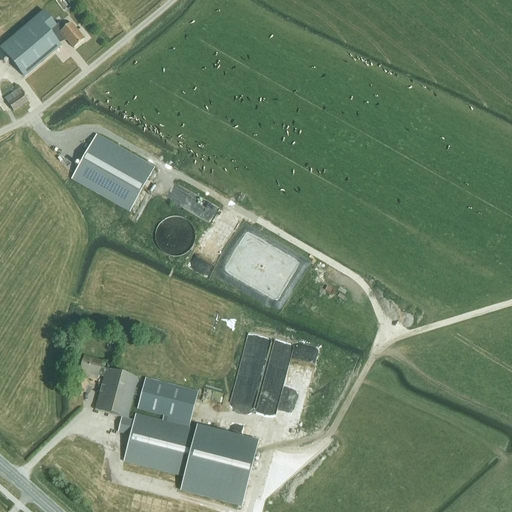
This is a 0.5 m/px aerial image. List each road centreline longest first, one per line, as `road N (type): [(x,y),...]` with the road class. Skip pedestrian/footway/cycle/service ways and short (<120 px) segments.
road 1 (track): [(438,324),(386,337),(329,435),(311,448),(269,446)]
road 2 (track): [(255,218),(353,275),(368,289),(386,337)]
